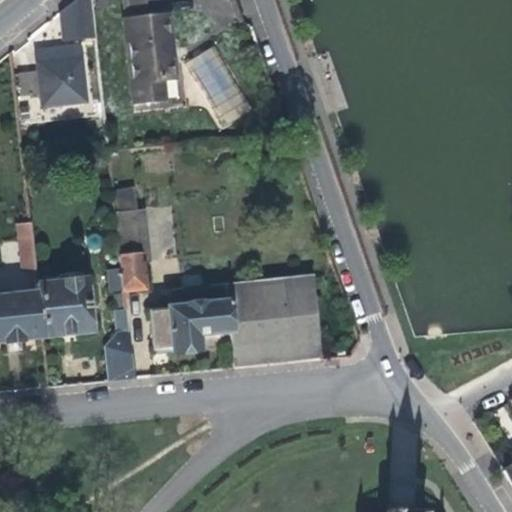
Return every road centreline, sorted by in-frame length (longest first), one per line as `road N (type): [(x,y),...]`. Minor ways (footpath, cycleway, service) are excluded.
road 1 (residential): [(269,0),(394,379)]
road 2 (residential): [(273,393),(0,416)]
road 3 (residential): [(152,511),(273,393)]
road 4 (residential): [(394,379),(273,393)]
road 5 (residential): [(427,411),(495,511)]
